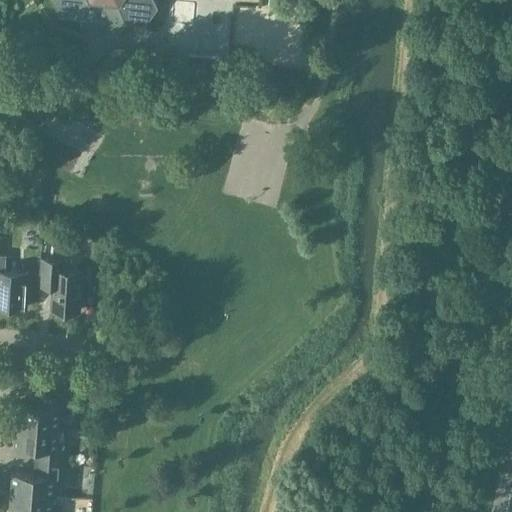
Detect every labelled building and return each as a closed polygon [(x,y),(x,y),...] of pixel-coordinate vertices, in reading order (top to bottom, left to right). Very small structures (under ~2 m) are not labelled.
[(145,23),(156,6),(153,0),(52,0),(59,15),(79,17),(79,18),(123,23),(126,21),(145,23)] [(208,56),(207,67),(219,68),(220,57),(208,56)] [(197,73),(176,71),(175,82),(197,84),(197,73)] [(26,228),(24,261),(39,262),(41,228),(26,228)] [(46,231),(45,241),(56,242),(57,232),(46,231)] [(0,302),(26,304),(28,268),(3,267),(4,252),(0,251),(0,302)] [(78,308),(81,268),(61,266),(61,257),(43,255),(41,281),(52,282),(50,305),(78,308)] [(17,403),(15,421),(59,425),(59,417),(69,418),(70,395),(43,393),(43,405),(17,403)] [(15,421),(14,446),(39,448),(38,457),(65,459),(66,437),(63,436),(64,425),(59,425),(15,421)] [(11,471),(10,489),(54,492),(54,485),(63,486),(65,459),(38,457),(37,473),(11,471)] [(52,509),(54,492),(10,489),(8,511),(61,511),(61,509),(52,509)]
